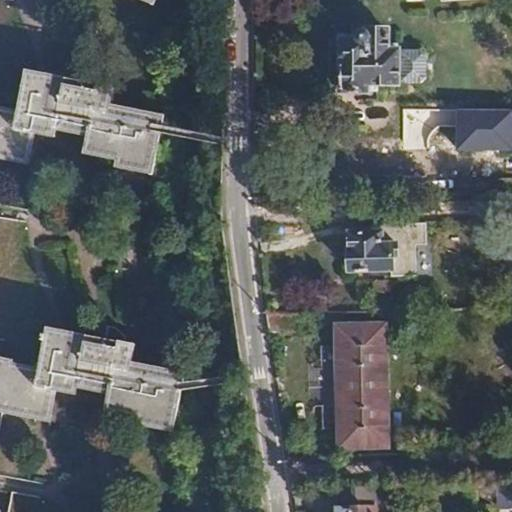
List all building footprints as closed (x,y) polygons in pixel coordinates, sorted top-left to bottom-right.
[(294,12),(292,0),(262,0),(264,15),(294,12)] [(0,100),(0,64),(11,11),(0,8),(0,197),(3,198),(12,156),(28,159),(35,129),(54,132),(56,126),(87,133),(83,149),(111,155),(110,160),(147,168),(157,126),(158,109),(112,98),(115,83),(29,64),(20,105),(0,100)] [(420,59),(420,39),(358,39),(358,53),(350,53),(350,102),(400,102),(400,92),(419,91),(419,89),(439,89),(445,84),(445,64),(440,59),(420,59)] [(511,110),(458,110),(458,151),(511,150),(511,110)] [(0,329),(6,331),(31,213),(3,207),(0,219),(0,329)] [(399,253),(398,241),(391,241),(391,236),(384,235),(383,229),(352,230),(353,247),(350,247),(352,271),(395,268),(395,253),(399,253)] [(269,313),(272,330),(301,331),(301,312),(269,313)] [(135,337),(50,319),(40,360),(14,355),(13,351),(0,348),(0,402),(2,404),(0,413),(0,466),(17,470),(31,409),(49,413),(55,383),(75,387),(78,381),(108,389),(105,403),(134,410),(134,415),(169,423),(178,384),(181,367),(131,355),(135,337)] [(340,446),(388,445),(386,325),(340,326),(340,446)] [(511,480),(490,481),(490,503),(511,503),(511,480)] [(6,511),(36,511),(41,492),(12,485),(6,511)] [(376,511),(376,487),(335,488),(335,511),(376,511)]
